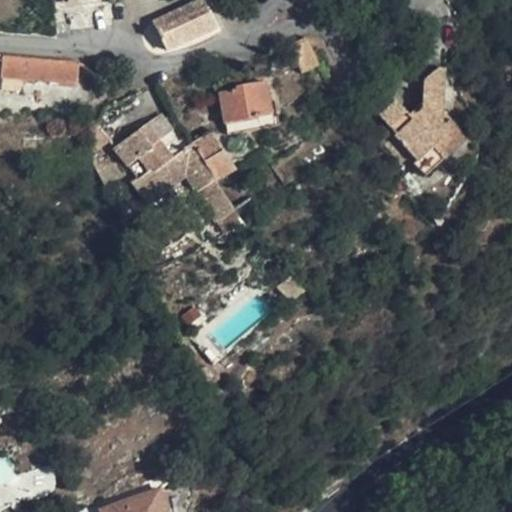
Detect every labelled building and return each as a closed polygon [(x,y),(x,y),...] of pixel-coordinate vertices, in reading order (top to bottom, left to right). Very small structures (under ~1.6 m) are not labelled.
[(217,28),(203,0),(155,23),(168,50),(217,28)] [(319,65),(307,37),(289,45),(302,73),(319,65)] [(80,62),(4,55),(2,77),(49,82),(49,80),(78,82),(80,62)] [(446,69),(439,69),(426,79),(425,82),(425,84),(424,92),(424,100),(423,109),(417,115),(414,112),(410,116),(397,101),(380,116),(397,135),(395,138),(417,162),(414,165),(426,178),(468,139),(444,112),(446,69)] [(273,114),(267,83),(237,88),(237,91),(220,94),(226,125),(255,119),(257,130),(280,126),(277,113),(273,114)] [(397,101),(387,91),(371,106),(380,116),(397,101)] [(129,126),(118,112),(96,128),(109,141),(129,126)] [(235,211),(217,182),(192,143),(173,159),(159,141),(173,131),(160,114),(140,131),(115,149),(129,167),(139,178),(131,184),(141,196),(153,186),(161,196),(186,176),(217,223),(218,222),(226,235),(241,225),(233,212),(235,211)] [(109,141),(96,128),(89,141),(98,151),(109,141)] [(213,131),(192,143),(217,182),(237,170),(213,131)] [(98,151),(89,141),(86,145),(93,164),(102,160),(98,151)] [(119,179),(108,157),(102,160),(93,164),(97,172),(105,186),(119,179)] [(161,196),(153,186),(141,196),(149,206),(161,196)] [(200,315),(194,307),(182,316),(188,324),(200,315)] [(167,511),(166,507),(160,490),(101,510),(101,511),(167,511)]
